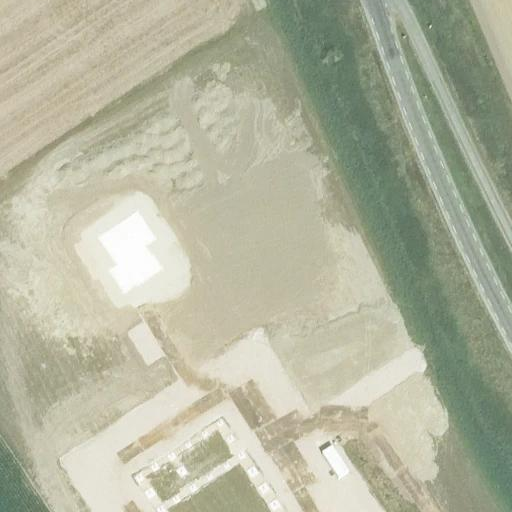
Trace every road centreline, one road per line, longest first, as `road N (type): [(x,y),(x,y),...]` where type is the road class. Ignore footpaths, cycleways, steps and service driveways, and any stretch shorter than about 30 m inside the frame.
road 1 (tertiary): [(511,332),(448,201),(372,0)]
road 2 (unclassified): [(511,239),(396,0)]
